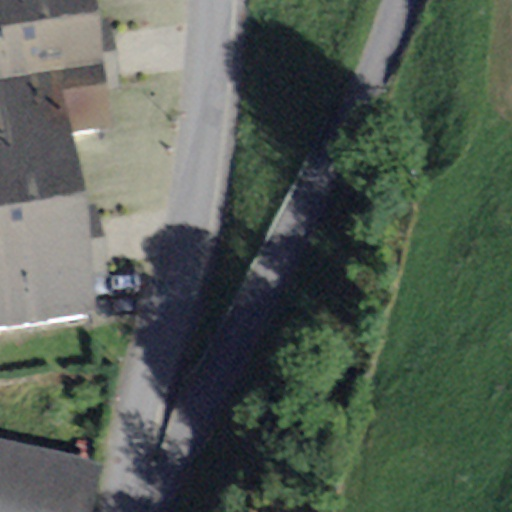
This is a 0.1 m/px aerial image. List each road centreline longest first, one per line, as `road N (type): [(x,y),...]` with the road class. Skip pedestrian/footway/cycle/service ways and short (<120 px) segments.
road 1 (unclassified): [(153,511),(402,0)]
road 2 (unclassified): [(124,511),(128,459),(188,267),(212,157),(222,0)]
